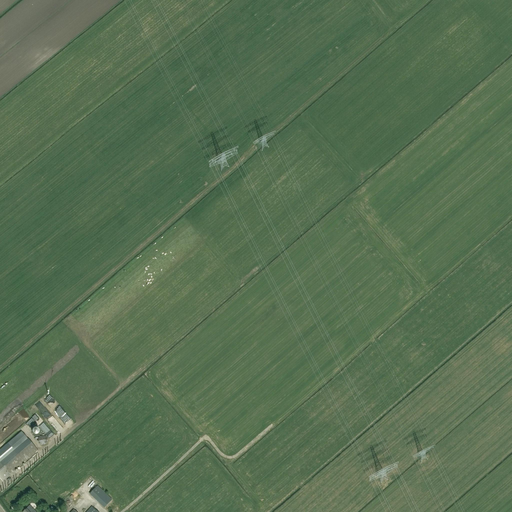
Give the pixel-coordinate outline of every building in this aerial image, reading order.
[(62,429),(53,418),(45,407),(40,411),(57,433),(62,429)] [(14,451),(28,439),(21,432),(8,443),(14,451)] [(46,445),(48,440),(45,436),(40,436),(37,441),(41,446),(46,445)] [(28,440),(0,464),(0,477),(3,481),(38,451),(28,440)] [(112,500),(97,486),(90,494),(104,508),(112,500)]
